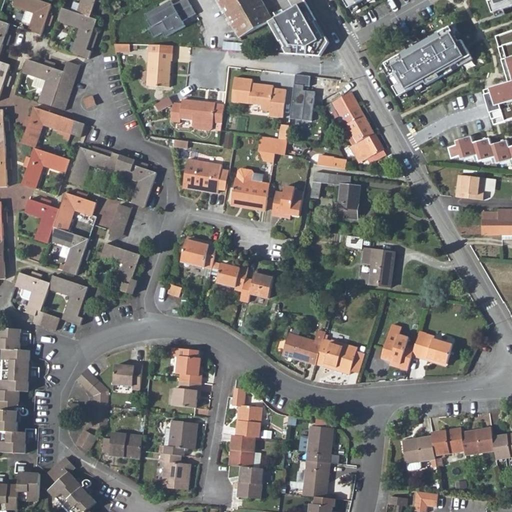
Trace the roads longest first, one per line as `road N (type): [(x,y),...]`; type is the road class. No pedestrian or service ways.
road 1 (tertiary): [(356,65),(511,342)]
road 2 (residential): [(149,330),(76,353),(61,392),(58,440),(129,488),(142,509)]
road 3 (residential): [(356,65),(199,56),(198,74)]
road 4 (residential): [(167,207),(168,161),(109,114),(98,66)]
road 5 (residential): [(373,396),(295,389),(232,347)]
road 6 (residential): [(203,496),(232,347)]
road 7 (residential): [(511,381),(373,396)]
road 8 (residential): [(149,330),(143,299),(167,207)]
